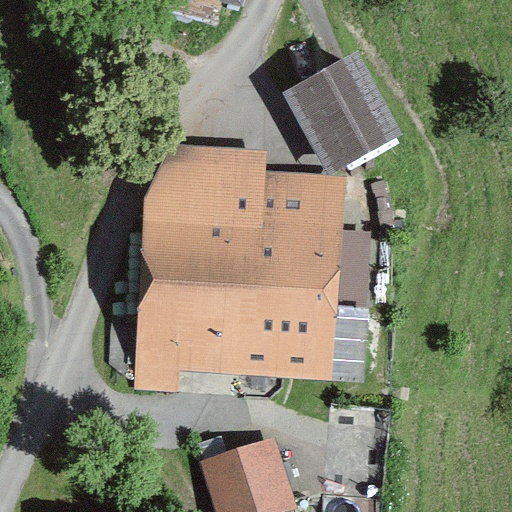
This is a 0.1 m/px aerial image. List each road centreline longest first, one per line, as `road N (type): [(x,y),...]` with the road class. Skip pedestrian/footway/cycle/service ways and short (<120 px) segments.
road 1 (track): [(0,492),(129,184),(268,0)]
road 2 (track): [(52,367),(168,511)]
